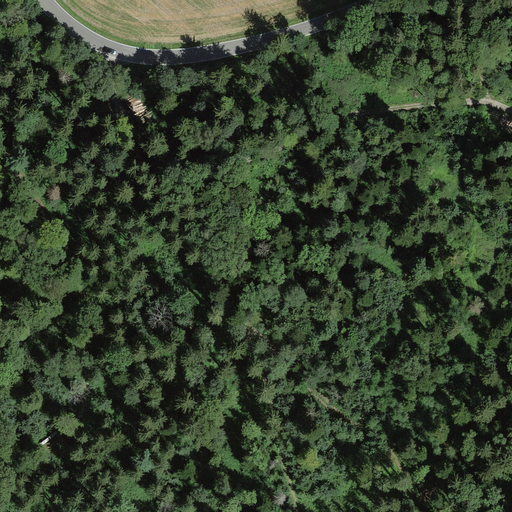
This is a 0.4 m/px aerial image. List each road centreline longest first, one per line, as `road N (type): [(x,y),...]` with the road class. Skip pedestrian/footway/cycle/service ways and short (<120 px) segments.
road 1 (track): [(0,488),(23,471),(88,377),(87,338),(53,193),(121,49)]
road 2 (track): [(511,103),(415,98),(346,107),(243,156),(187,164),(162,159),(146,138),(121,49)]
road 3 (track): [(154,149),(283,402),(294,511)]
road 4 (tertiary): [(44,0),(112,48),(182,58),(262,40),(369,0)]
